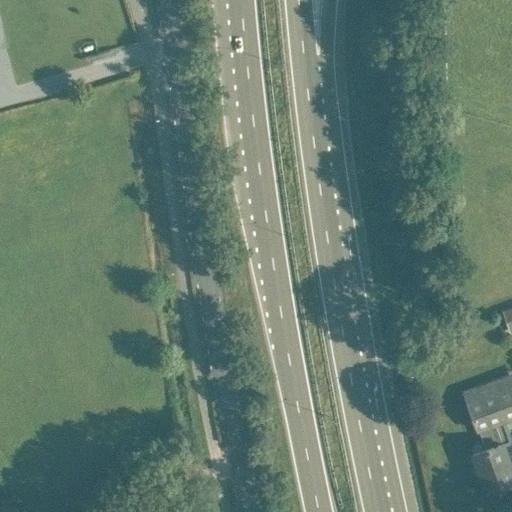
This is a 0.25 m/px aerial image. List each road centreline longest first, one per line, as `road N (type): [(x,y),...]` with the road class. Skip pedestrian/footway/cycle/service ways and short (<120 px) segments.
road 1 (tertiary): [(253,511),(201,259),(168,0)]
road 2 (trunk): [(238,0),(268,248),(316,511)]
road 3 (trunk): [(377,511),(310,117)]
road 4 (unclassified): [(191,326),(134,0)]
